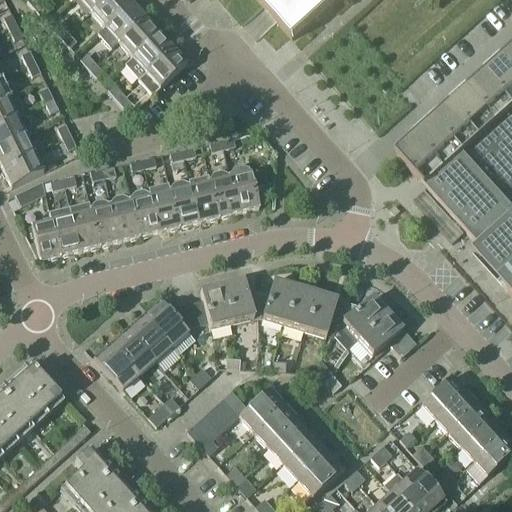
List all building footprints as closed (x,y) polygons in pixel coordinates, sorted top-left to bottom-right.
[(29,0),(26,3),(34,12),(41,6),(35,0),(29,0)] [(78,0),(78,1),(91,16),(108,0),(78,0)] [(108,0),(91,16),(105,32),(132,8),(125,0),(108,0)] [(254,0),(263,10),(269,16),(278,26),(290,40),(293,42),(317,21),(318,22),(332,9),(331,8),(339,0),(254,0)] [(41,6),(34,12),(43,21),(49,15),(41,6)] [(105,32),(118,46),(145,23),(132,8),(105,32)] [(3,22),(8,32),(16,29),(11,18),(3,22)] [(118,46),(132,61),(158,38),(145,23),(118,46)] [(53,34),(61,42),(68,36),(60,28),(53,34)] [(16,29),(8,32),(14,45),(22,41),(16,29)] [(68,36),(61,42),(70,52),(77,46),(68,36)] [(125,68),(138,83),(172,53),(158,38),(132,61),(132,62),(125,68)] [(172,53),(138,83),(153,100),(187,69),(172,53)] [(511,54),(502,62),(503,63),(503,62),(511,71),(511,54),(511,55),(511,54)] [(21,59),(27,70),(34,66),(29,55),(21,59)] [(81,64),(88,73),(95,67),(88,58),(81,64)] [(494,70),(485,77),(486,78),(486,77),(500,92),(509,102),(511,99),(511,71),(503,62),(503,63),(501,64),(494,70)] [(34,66),(27,70),(32,81),(40,77),(34,66)] [(95,67),(88,73),(97,83),(104,77),(95,67)] [(477,85),(468,92),(469,93),(483,108),(492,117),(506,104),(509,102),(500,92),(486,77),(486,78),(484,79),(477,85)] [(0,105),(13,99),(12,98),(13,95),(13,92),(11,86),(8,83),(4,82),(4,81),(0,82),(0,105)] [(108,95),(116,104),(122,97),(115,89),(108,95)] [(39,97),(44,107),(53,103),(47,93),(39,97)] [(460,100),(451,108),(452,108),(466,123),(475,133),(489,120),(492,117),(483,108),(469,93),(466,95),(460,101),(460,100)] [(122,97),(116,104),(123,112),(130,106),(122,97)] [(0,105),(0,128),(22,118),(21,117),(22,114),(22,110),(19,104),(16,102),(13,101),(13,99),(0,105)] [(489,120),(475,133),(471,136),(458,148),(454,152),(439,165),(436,167),(419,183),(421,186),(426,193),(465,237),(479,251),(499,274),(511,288),(511,291),(507,296),(511,300),(511,99),(509,102),(506,104),(492,117),(489,120)] [(53,103),(44,107),(50,118),(58,114),(53,103)] [(443,115),(434,123),(435,123),(449,138),(458,148),(471,136),(475,133),(466,123),(452,108),(449,111),(443,116),(443,115)] [(0,128),(0,150),(25,139),(25,140),(31,137),(30,135),(31,132),(31,128),(28,123),(26,120),(22,119),(22,118),(0,128)] [(424,132),(416,140),(417,140),(430,155),(439,165),(454,152),(458,148),(449,138),(435,123),(431,127),(425,132),(424,132)] [(57,133),(62,143),(70,139),(65,129),(57,133)] [(0,150),(0,170),(1,173),(33,157),(25,140),(25,139),(0,150)] [(70,139),(62,143),(67,155),(76,151),(70,139)] [(398,157),(396,158),(397,159),(410,173),(419,183),(436,167),(439,165),(430,155),(417,140),(416,140),(414,142),(406,149),(405,149),(397,156),(398,157)] [(233,143),(220,146),(222,155),(235,152),(233,143)] [(222,155),(220,146),(209,149),(212,158),(222,155)] [(193,153),(180,156),(182,164),(195,161),(193,153)] [(182,164),(180,156),(169,159),(171,167),(182,164)] [(33,157),(1,173),(11,192),(43,177),(33,157)] [(153,162),(141,165),(143,173),(155,171),(153,162)] [(143,173),(141,165),(129,168),(132,176),(143,173)] [(230,176),(228,177),(237,218),(259,213),(249,171),(242,169),(235,171),(233,173),(230,176)] [(113,172),(102,174),(104,183),(115,180),(113,172)] [(104,183),(102,174),(89,178),(91,186),(104,183)] [(210,181),(209,181),(219,222),(237,218),(228,177),(227,177),(224,175),(221,174),(214,176),(212,178),(210,181)] [(189,186),(188,186),(198,227),(219,222),(209,181),(208,179),(189,184),(189,186)] [(74,181),(62,184),(64,193),(76,190),(74,181)] [(64,193),(62,184),(50,187),(52,195),(64,193)] [(171,197),(179,232),(198,227),(188,186),(185,185),(181,184),(175,186),(173,188),(171,191),(170,191),(171,197)] [(44,200),(42,189),(41,187),(14,200),(20,212),(44,200)] [(131,200),(129,201),(139,241),(158,237),(150,202),(151,202),(149,196),(148,196),(145,194),(142,194),(135,195),(132,197),(131,200)] [(463,237),(425,194),(413,204),(452,247),(463,237)] [(171,197),(151,202),(150,202),(158,237),(179,232),(171,197)] [(111,205),(109,205),(119,246),(139,241),(129,201),(128,201),(125,199),(121,198),(115,200),(113,202),(111,205)] [(91,210),(90,210),(89,211),(99,251),(119,246),(109,205),(108,206),(105,204),(101,203),(96,205),(93,207),(91,210)] [(89,206),(68,211),(79,256),(99,251),(89,211),(90,210),(89,206)] [(51,225),(50,226),(58,260),(79,256),(68,211),(49,216),(51,225)] [(58,260),(50,226),(30,231),(38,265),(58,260)] [(493,280),(507,296),(511,291),(511,288),(499,274),(493,280)] [(243,285),(222,290),(231,330),(253,325),(257,325),(257,300),(247,299),(243,285)] [(269,300),(257,300),(257,325),(260,325),(282,332),(294,293),(273,287),(269,300)] [(202,306),(208,329),(210,336),(231,330),(222,290),(200,295),(202,306)] [(314,299),(294,293),(282,332),(303,338),(314,299)] [(348,309),(314,299),(303,338),(324,344),(330,327),(335,328),(338,329),(348,309)] [(360,313),(348,309),(338,329),(335,328),(332,338),(347,355),(356,346),(357,347),(357,346),(387,320),(371,303),(360,313)] [(196,332),(190,309),(167,314),(158,304),(142,318),(179,359),(195,344),(185,334),(196,332)] [(202,306),(190,309),(196,332),(208,329),(202,306)] [(179,359),(142,318),(127,332),(156,365),(165,376),(181,361),(179,359)] [(415,351),(387,320),(357,346),(357,347),(371,363),(387,349),(400,364),(415,351)] [(126,334),(110,349),(139,382),(155,367),(126,334)] [(139,382),(110,349),(93,364),(123,396),(139,382)] [(272,377),(285,377),(285,367),(277,367),(278,359),(275,358),(273,366),(272,366),(272,377)] [(225,376),(239,376),(239,366),(226,365),(225,376)] [(0,455),(59,403),(32,373),(0,401),(0,455)] [(324,387),(332,380),(326,373),(318,380),(324,387)] [(203,376),(197,381),(204,389),(210,384),(203,376)] [(332,380),(324,387),(333,397),(341,390),(332,380)] [(204,389),(197,381),(190,388),(197,396),(204,389)] [(420,410),(434,426),(467,396),(453,381),(420,410)] [(238,423),(252,439),(285,410),(271,393),(247,415),(238,422),(238,423)] [(434,426),(447,440),(480,410),(467,396),(434,426)] [(222,405),(238,422),(247,415),(231,397),(222,405)] [(171,405),(165,410),(172,418),(178,413),(171,405)] [(230,430),(238,423),(238,422),(222,405),(214,412),(230,430)] [(172,419),(165,410),(149,425),(156,433),(172,419)] [(252,439),(266,455),(299,425),(285,410),(252,439)] [(447,440),(459,454),(492,424),(480,410),(447,440)] [(221,438),(230,430),(214,412),(205,420),(221,438)] [(211,447),(221,438),(205,420),(195,429),(211,447)] [(459,454),(473,469),(506,439),(492,424),(459,454)] [(266,455),(281,471),(314,441),(299,425),(266,455)] [(211,447),(195,429),(185,438),(201,456),(211,447)] [(84,431),(79,435),(84,442),(89,437),(84,431)] [(79,435),(74,440),(79,446),(84,442),(79,435)] [(398,446),(404,453),(413,444),(407,437),(398,446)] [(511,445),(506,439),(473,469),(486,482),(511,458),(511,445)] [(74,440),(69,445),(74,451),(79,446),(74,440)] [(281,471),(296,488),(329,458),(314,441),(281,471)] [(69,445),(64,449),(69,455),(74,451),(69,445)] [(217,454),(211,447),(201,456),(207,462),(217,454)] [(64,449),(58,454),(64,460),(69,455),(64,449)] [(412,458),(418,465),(428,457),(422,450),(412,458)] [(381,452),(376,457),(384,467),(390,462),(381,452)] [(58,454),(53,458),(59,464),(64,460),(58,454)] [(62,492),(80,511),(134,511),(85,457),(73,468),(80,476),(62,492)] [(384,467),(376,457),(369,464),(378,473),(384,467)] [(428,457),(418,465),(424,471),(433,463),(428,457)] [(53,458),(48,463),(54,469),(59,464),(53,458)] [(329,458),(296,488),(310,504),(343,474),(329,458)] [(48,463),(43,467),(49,473),(54,469),(48,463)] [(43,467),(38,472),(44,478),(49,473),(43,467)] [(225,480),(231,486),(241,478),(235,471),(225,480)] [(38,472),(33,476),(39,482),(44,478),(38,472)] [(356,474),(349,481),(357,491),(365,484),(356,474)] [(415,475),(404,485),(402,487),(424,511),(440,511),(445,508),(415,475)] [(33,476),(28,481),(34,487),(39,482),(33,476)] [(241,478),(231,486),(246,502),(256,493),(241,478)] [(390,498),(388,499),(400,511),(424,511),(402,487),(404,485),(397,478),(383,490),(390,498)] [(438,487),(445,495),(454,486),(447,478),(438,487)] [(28,481),(23,485),(29,492),(34,487),(28,481)] [(357,491),(349,481),(343,486),(352,496),(357,491)] [(23,485),(18,490),(24,496),(29,492),(23,485)] [(454,486),(445,495),(449,500),(459,491),(454,486)] [(18,490),(13,494),(19,501),(24,496),(18,490)] [(13,494),(8,499),(14,505),(19,501),(13,494)] [(330,498),(322,505),(327,511),(333,511),(338,508),(330,498)] [(8,499),(3,503),(9,510),(14,505),(8,499)] [(400,511),(388,499),(375,511),(376,511),(400,511)] [(3,503),(0,506),(0,510),(1,511),(6,511),(9,510),(3,503)]
